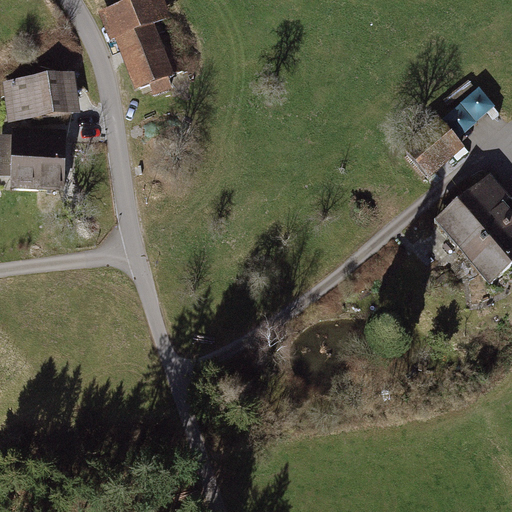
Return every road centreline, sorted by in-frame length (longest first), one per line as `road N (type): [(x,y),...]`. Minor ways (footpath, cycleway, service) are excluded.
road 1 (unclassified): [(135,253),(219,511)]
road 2 (unclassified): [(74,0),(107,88),(135,253)]
road 3 (unclassified): [(0,270),(135,253)]
